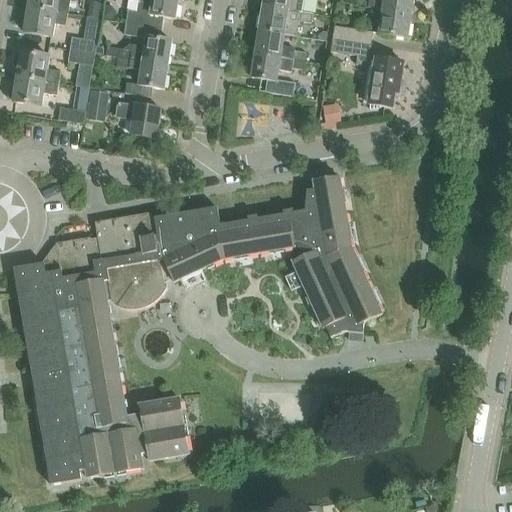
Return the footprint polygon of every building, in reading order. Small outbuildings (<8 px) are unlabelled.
[(30,0),(29,10),(69,16),(70,0),(30,0)] [(136,0),(136,1),(139,5),(140,6),(139,15),(129,13),(127,25),(162,30),(164,19),(176,21),(179,0),(136,0)] [(264,0),(263,9),(303,15),(303,13),(305,0),(264,0)] [(385,0),(370,0),(369,9),(384,12),(413,16),(415,0),(385,0),(386,0),(385,0)] [(105,8),(103,21),(116,23),(117,16),(113,9),(105,8)] [(263,9),(260,33),(284,37),(285,36),(298,38),(300,23),(313,25),(314,17),(314,15),(303,13),(303,15),(263,9)] [(67,27),(69,16),(29,10),(25,35),(54,39),(56,26),(67,27)] [(409,40),(413,16),(384,12),(380,36),(409,40)] [(335,27),(334,40),(372,46),(374,33),(335,27)] [(283,48),(284,37),(260,33),(256,56),(306,65),(308,54),(295,52),(296,50),(283,48)] [(328,34),(324,34),(319,37),(319,41),(327,42),(328,34)] [(71,51),(96,55),(98,43),(73,39),(71,51)] [(108,49),(107,57),(119,59),(119,60),(168,68),(172,43),(160,41),(148,40),(146,48),(131,46),(125,51),(108,49)] [(372,46),(334,40),(332,53),(358,57),(357,66),(375,69),(369,107),(371,107),(372,111),(386,109),(395,111),(396,100),(398,100),(400,100),(401,99),(403,99),(404,98),(405,97),(406,95),(407,94),(408,92),(408,90),(408,89),(407,87),(407,86),(406,84),(404,83),(403,82),(406,65),(370,60),(372,46)] [(69,63),(94,68),(96,55),(71,51),(69,63)] [(18,79),(58,85),(60,73),(49,72),(51,58),(22,54),(22,55),(18,54),(15,57),(14,66),(16,69),(19,70),(18,79)] [(305,72),(306,65),(256,56),(252,80),(262,82),(260,93),(294,98),(296,85),(277,82),(279,72),(293,74),(294,70),(305,72)] [(168,68),(119,60),(118,68),(143,72),(140,86),(128,84),(126,95),(152,99),(154,90),(165,92),(168,68)] [(45,95),(56,97),(58,85),(18,79),(17,88),(13,88),(10,90),(9,100),(11,103),(14,103),(14,104),(43,109),(45,95)] [(93,92),(89,119),(106,122),(110,95),(93,92)] [(131,137),(157,141),(161,112),(120,105),(118,119),(134,122),(131,137)] [(336,107),(325,109),(328,126),(339,124),(336,107)] [(87,113),(62,109),(60,122),(85,126),(87,113)] [(45,266),(14,271),(51,487),(82,482),(80,474),(87,473),(88,480),(144,471),(142,457),(149,456),(150,463),(190,456),(181,400),(140,407),(142,416),(127,419),(109,302),(112,301),(112,303),(115,302),(115,301),(126,299),(127,309),(134,309),(138,308),(145,307),(150,305),(154,302),(158,299),(166,287),(165,284),(173,281),(175,285),(225,262),(296,250),(295,247),(299,246),(304,259),(294,264),(324,330),(328,330),(332,340),(345,334),(364,336),(365,325),(383,317),(353,249),(341,180),(316,184),(317,192),(309,194),(307,214),(296,216),(294,213),(284,214),(286,217),(260,222),(259,219),(250,220),(251,223),(221,228),(218,210),(156,220),(157,224),(154,225),(152,216),(98,224),(101,247),(93,248),(92,240),(57,245),(61,266),(46,269),(45,266)]
